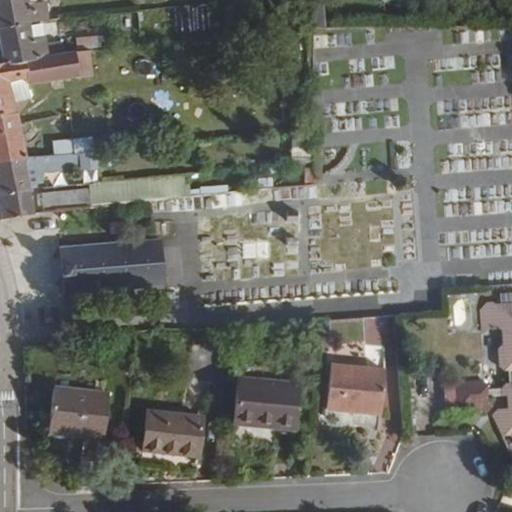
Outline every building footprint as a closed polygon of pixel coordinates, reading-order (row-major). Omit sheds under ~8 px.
[(0,0),(0,26),(31,22),(25,0),(0,0)] [(40,0),(25,0),(31,22),(45,20),(60,18),(57,7),(43,10),(40,0)] [(324,0),(305,0),(308,30),(325,29),(324,0)] [(45,20),(31,22),(36,41),(50,39),(45,20)] [(36,41),(31,22),(0,26),(0,64),(41,58),(36,41)] [(50,39),(36,41),(41,58),(65,54),(62,36),(50,39)] [(41,58),(0,64),(0,121),(16,119),(10,101),(27,99),(25,85),(84,76),(78,53),(65,54),(41,58)] [(16,119),(0,121),(0,154),(20,152),(24,151),(22,142),(16,119)] [(57,158),(56,148),(55,148),(24,151),(20,152),(0,154),(0,185),(27,182),(34,181),(37,181),(40,180),(38,160),(52,158),(57,158)] [(56,179),(52,158),(38,160),(40,180),(56,179)] [(148,192),(171,189),(168,167),(92,177),(94,198),(148,192)] [(34,181),(27,182),(31,205),(39,204),(38,189),(37,181),(34,181)] [(27,182),(0,185),(0,199),(2,209),(31,205),(27,182)] [(87,184),(38,189),(39,204),(54,203),(89,199),(87,184)] [(89,214),(89,199),(54,203),(55,218),(89,214)] [(160,231),(151,231),(56,240),(57,249),(59,274),(60,284),(155,276),(163,275),(160,231)] [(59,274),(57,249),(48,249),(49,275),(59,274)] [(511,290),(485,294),(482,290),(477,290),(469,300),(471,321),(477,320),(480,315),(481,313),(484,313),(491,317),(492,332),(486,336),(486,353),(495,359),(500,358),(500,371),(496,371),(494,371),(492,375),(480,377),(481,371),(476,368),(434,372),(437,399),(450,398),(465,397),(471,402),(482,398),(482,392),(499,390),(505,390),(505,401),(499,402),(492,402),(483,409),(492,430),(503,428),(507,434),(511,433),(511,290)] [(392,317),(364,318),(365,348),(383,347),(383,369),(394,369),(392,317)] [(377,364),(322,358),(317,401),(372,407),(377,364)] [(286,424),(293,379),(232,372),(226,416),(286,424)] [(100,429),(107,382),(47,375),(41,417),(75,421),(74,426),(100,429)] [(198,409),(145,403),(139,441),(192,449),(198,409)]
